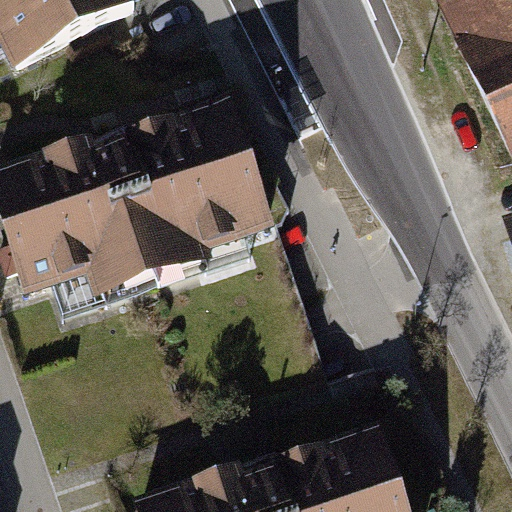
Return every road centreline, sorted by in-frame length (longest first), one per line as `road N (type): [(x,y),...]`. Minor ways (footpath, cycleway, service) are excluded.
road 1 (tertiary): [(511,397),(309,0)]
road 2 (residential): [(0,393),(38,511)]
